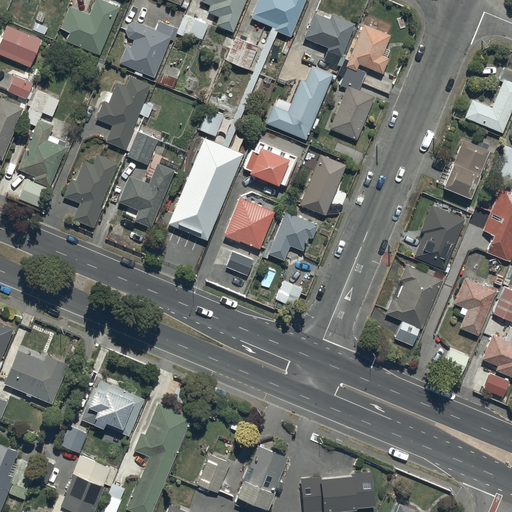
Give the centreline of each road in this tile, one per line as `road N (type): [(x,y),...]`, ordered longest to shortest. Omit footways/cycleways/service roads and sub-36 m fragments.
road 1 (residential): [(315,359),(462,2)]
road 2 (trunk): [(0,229),(315,359)]
road 3 (trunk): [(302,396),(0,272)]
road 4 (trunk): [(509,482),(302,396)]
road 5 (trunk): [(315,359),(511,440)]
